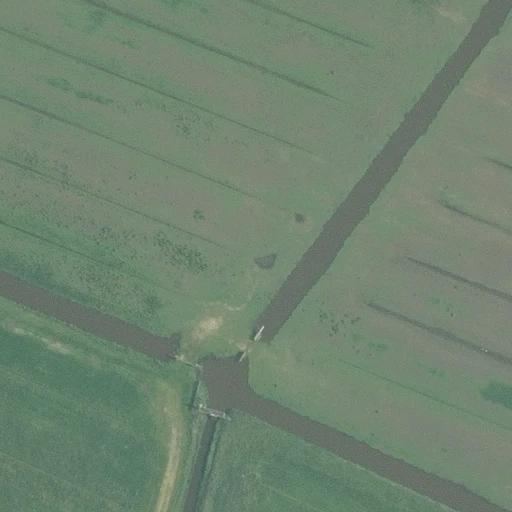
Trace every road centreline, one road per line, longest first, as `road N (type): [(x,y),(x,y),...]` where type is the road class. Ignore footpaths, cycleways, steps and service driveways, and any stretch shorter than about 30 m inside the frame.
road 1 (track): [(347,395),(217,322),(192,347),(176,387),(0,313)]
road 2 (track): [(176,387),(161,511)]
